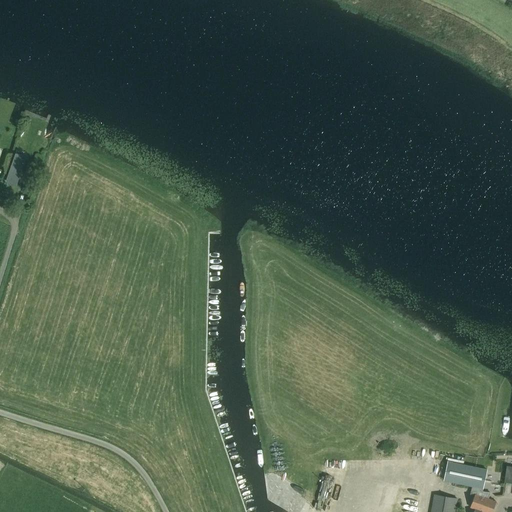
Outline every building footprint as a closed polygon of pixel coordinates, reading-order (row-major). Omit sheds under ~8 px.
[(16,155),(7,182),(16,185),(25,158),(16,155)] [(474,509),(482,511),(491,511),(496,502),(488,499),(490,493),(482,492),(487,470),(448,462),(444,481),(472,487),(471,494),(474,496),(470,507),(474,509)] [(488,475),(488,483),(499,483),(499,475),(488,475)] [(384,495),(392,498),(396,486),(388,484),(384,495)] [(416,506),(419,493),(411,492),(412,489),(396,486),(393,503),(416,506)] [(454,511),(457,499),(434,495),(431,511),(454,511)]
